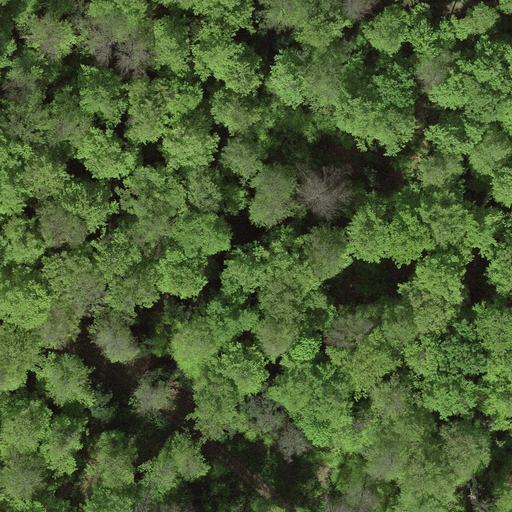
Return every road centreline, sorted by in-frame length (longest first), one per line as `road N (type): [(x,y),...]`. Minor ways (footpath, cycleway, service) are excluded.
road 1 (track): [(511,6),(0,43)]
road 2 (track): [(0,311),(125,376),(291,511)]
